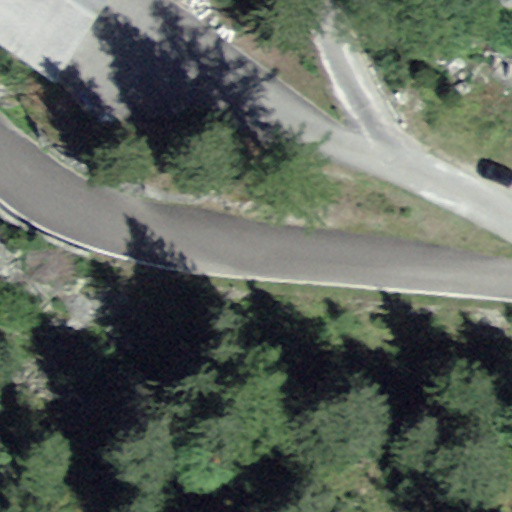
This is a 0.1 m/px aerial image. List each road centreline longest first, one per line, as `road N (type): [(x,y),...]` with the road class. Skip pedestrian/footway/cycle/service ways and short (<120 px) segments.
road 1 (unclassified): [(0,161),(60,202),(177,236),(511,278)]
road 2 (track): [(511,224),(139,38)]
